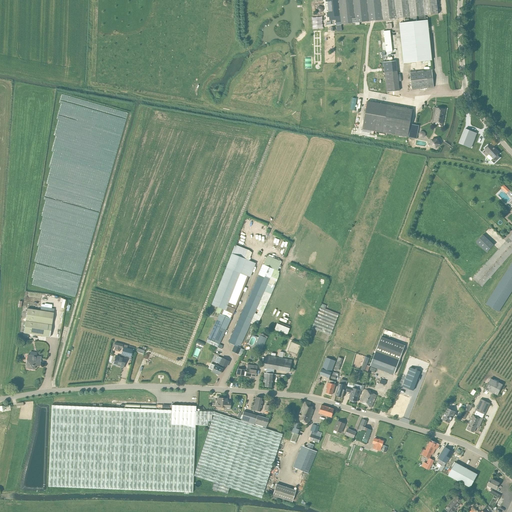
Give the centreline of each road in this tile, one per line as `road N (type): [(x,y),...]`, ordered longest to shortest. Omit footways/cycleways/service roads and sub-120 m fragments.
road 1 (unclassified): [(511,477),(454,439),(298,395),(117,386),(0,400)]
road 2 (unclassified): [(511,153),(465,93),(459,0)]
